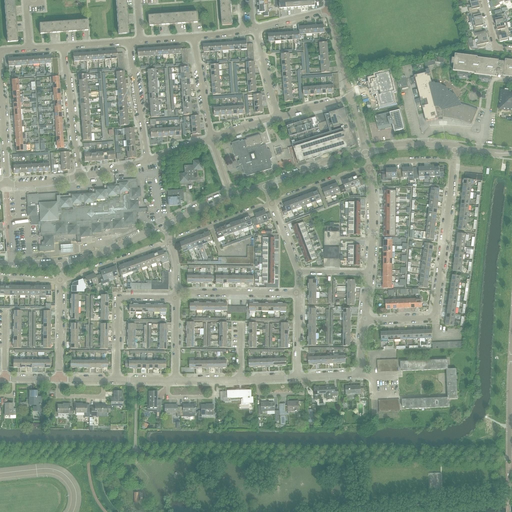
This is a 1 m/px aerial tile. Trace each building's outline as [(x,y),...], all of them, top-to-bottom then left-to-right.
[(286,0),(278,0),(280,9),(287,8),(286,0)] [(4,2),(4,10),(15,9),(14,1),(4,2)] [(220,1),(221,9),(231,9),(231,1),(220,1)] [(116,2),(116,10),(126,9),(126,2),(116,2)] [(468,8),(469,13),(477,12),(477,9),(480,8),(478,2),(470,4),(471,7),(468,8)] [(268,5),(259,6),(260,13),(264,13),(264,17),(268,16),(268,12),(269,12),(268,5)] [(4,10),(5,18),(15,17),(15,9),(4,10)] [(116,10),(117,18),(127,17),(126,9),(116,10)] [(221,9),(222,17),(232,17),(231,9),(221,9)] [(197,12),(189,13),(190,23),(198,23),(197,12)] [(477,12),(469,13),(470,13),(471,18),(471,19),(471,22),(474,21),(482,20),(481,14),(478,14),(477,12)] [(181,13),(173,14),(174,24),(182,24),(181,13)] [(189,13),(181,13),(182,24),(190,23),(189,13)] [(497,18),(495,19),(496,24),(504,23),(507,22),(506,18),(505,19),(504,13),(497,15),(497,18)] [(173,14),(165,15),(166,25),(174,24),(173,14)] [(150,26),(158,25),(157,15),(149,16),(150,26)] [(165,15),(157,15),(158,25),(166,25),(165,15)] [(5,18),(6,26),(16,25),(15,17),(5,18)] [(117,18),(117,26),(128,25),(127,17),(117,18)] [(233,25),(232,17),(222,17),(222,26),(233,25)] [(88,20),(79,21),(80,31),(88,30),(88,20)] [(474,22),(472,23),(472,25),(473,25),(474,31),(481,29),(481,26),(484,25),(482,20),(474,21),(474,22)] [(71,21),(63,22),(64,32),(72,32),(71,21)] [(79,21),(71,21),(72,32),(80,31),(79,21)] [(55,22),(47,23),(48,33),(56,33),(55,22)] [(63,22),(55,22),(56,33),(64,32),(63,22)] [(500,30),(501,33),(509,31),(507,22),(504,23),(496,24),(497,30),(500,30)] [(40,34),(48,33),(47,23),(39,24),(40,34)] [(6,26),(6,34),(17,33),(16,25),(6,26)] [(128,34),(128,25),(117,26),(118,34),(128,34)] [(477,36),(478,39),(487,37),(487,33),(486,34),(486,31),(482,32),(481,29),(474,31),(475,37),(477,36)] [(510,37),(509,31),(501,33),(501,36),(498,36),(500,42),(508,40),(507,37),(510,37)] [(17,41),(17,33),(6,34),(7,42),(17,41)] [(488,40),(487,37),(478,39),(478,42),(477,42),(478,48),(485,47),(484,44),(488,43),(488,40)] [(455,54),(455,58),(452,58),(451,64),(454,64),(453,70),(460,71),(460,74),(469,75),(469,72),(474,73),(474,74),(482,75),(481,77),(490,78),(491,76),(496,77),(497,74),(503,75),(509,76),(508,79),(511,78),(511,59),(505,59),(505,62),(498,61),(498,60),(477,58),(477,57),(455,54)] [(416,83),(418,89),(413,90),(414,95),(419,93),(420,98),(415,99),(416,104),(421,103),(426,121),(438,118),(438,117),(439,117),(441,117),(443,117),(443,116),(451,116),(451,118),(454,119),(455,117),(461,119),(460,120),(464,121),(464,120),(472,122),(471,124),(478,109),(477,109),(475,108),(474,108),(470,106),(463,104),(458,103),(455,103),(456,99),(446,92),(447,92),(446,88),(442,89),(438,86),(433,88),(429,74),(430,74),(429,69),(426,70),(426,72),(414,75),(414,77),(411,78),(412,84),(416,83)] [(394,91),(389,72),(375,75),(376,78),(370,79),(371,84),(370,84),(371,89),(372,88),(373,93),(379,91),(380,94),(378,95),(381,106),(394,103),(392,92),(394,91)] [(405,75),(397,77),(400,87),(408,84),(405,75)] [(498,109),(511,110),(511,90),(501,89),(498,109)] [(352,146),(356,145),(351,129),(350,130),(349,123),(349,122),(349,123),(348,119),(347,116),(346,116),(345,112),(346,112),(345,108),(329,113),(325,115),(326,121),(318,123),(316,117),(287,126),(291,140),(292,140),(294,148),(293,148),(298,163),(306,161),(306,160),(309,159),(313,158),(316,157),(320,156),(323,155),(327,154),(331,152),(331,153),(334,152),(334,151),(338,150),(338,151),(341,150),(341,149),(345,148),(349,147),(348,147),(352,146)] [(376,117),(378,124),(379,131),(391,128),(390,123),(392,122),(394,132),(404,129),(399,110),(389,113),(390,113),(376,117)] [(120,118),(120,124),(120,126),(128,125),(128,118),(120,118)] [(271,159),(272,157),(270,150),(268,149),(267,150),(266,145),(261,146),(260,146),(259,144),(262,143),(263,142),(260,135),(258,135),(246,139),(246,140),(240,142),(239,140),(232,143),(236,157),(238,156),(240,160),(238,161),(239,165),(241,164),(244,174),(246,174),(246,176),(272,169),(271,166),(272,166),(270,159),(271,159)] [(39,144),(35,144),(35,147),(33,147),(33,150),(30,150),(30,152),(35,152),(35,151),(39,151),(39,144)] [(197,170),(203,169),(202,160),(193,161),(193,167),(187,167),(187,166),(184,166),(184,173),(179,174),(179,183),(188,182),(188,179),(194,179),(194,177),(197,177),(197,170)] [(439,166),(434,166),(435,176),(440,176),(440,177),(444,177),(444,167),(439,167),(439,166)] [(400,169),(400,173),(400,179),(403,179),(403,178),(408,178),(408,167),(402,168),(402,169),(400,169)] [(413,167),(408,167),(408,178),(413,177),(413,181),(416,181),(416,179),(416,172),(416,168),(413,168),(413,167)] [(419,168),(416,168),(416,172),(416,179),(419,179),(419,180),(424,179),(424,177),(425,177),(424,167),(418,167),(419,168)] [(386,172),(382,172),(382,180),(392,180),(392,178),(391,168),(386,168),(386,172)] [(396,168),(391,168),(392,178),(397,178),(397,179),(400,179),(400,173),(400,169),(396,169),(396,168)] [(357,175),(352,177),(355,187),(358,186),(359,187),(363,185),(363,180),(362,177),(358,178),(357,175)] [(352,177),(347,179),(351,188),(355,187),(352,177)] [(344,185),(341,186),(344,192),(346,191),(346,190),(351,188),(347,179),(342,181),(344,185)] [(37,194),(27,195),(27,207),(28,216),(30,216),(31,225),(40,225),(41,233),(65,232),(65,235),(80,234),(80,237),(92,236),(92,233),(101,233),(101,230),(128,228),(128,222),(133,222),(133,212),(133,209),(139,209),(138,197),(141,197),(140,188),(134,188),(133,182),(119,183),(119,186),(116,186),(107,187),(107,190),(95,191),(95,194),(71,195),(72,198),(60,199),(59,193),(56,193),(38,194),(37,194)] [(337,183),(332,185),(336,194),(340,192),(341,193),(344,192),(341,186),(339,187),(337,183)] [(332,185),(327,186),(331,196),(331,197),(336,195),(336,194),(332,185)] [(326,198),(331,196),(327,186),(322,188),(326,198)] [(183,189),(167,191),(168,197),(167,197),(168,206),(180,205),(180,203),(184,202),(183,189)] [(317,190),(312,192),(316,202),(321,200),(317,190)] [(312,192),(308,194),(311,203),(316,202),(312,192)] [(308,194),(303,196),(306,205),(311,203),(308,194)] [(303,196),(298,197),(302,207),(306,205),(303,196)] [(298,197),(293,199),(297,209),(302,207),(298,197)] [(293,199),(288,201),(292,211),(297,209),(293,199)] [(285,207),(281,208),(284,216),(288,214),(287,213),(292,211),(288,201),(283,203),(285,207)] [(265,210),(260,212),(264,224),(269,222),(268,220),(271,218),(269,213),(266,214),(265,210)] [(256,219),(254,220),(256,226),(259,225),(264,224),(260,212),(255,214),(256,219)] [(249,216),(244,218),(248,228),(253,226),(253,227),(256,226),(254,220),(251,221),(249,216)] [(244,218),(240,220),(243,229),(248,228),(244,218)] [(240,220),(235,222),(238,231),(239,233),(244,232),(240,220)] [(235,222),(230,223),(234,233),(238,231),(235,222)] [(293,229),(295,232),(306,228),(303,222),(292,226),(293,227),(292,227),(293,229)] [(230,223),(225,225),(229,235),(234,233),(230,223)] [(225,225),(220,227),(224,237),(229,235),(225,225)] [(219,239),(224,237),(220,227),(215,229),(219,239)] [(297,237),(297,238),(308,234),(306,228),(295,232),(296,235),(296,236),(296,238),(297,237)] [(209,231),(204,233),(208,243),(213,241),(209,231)] [(204,233),(199,235),(203,245),(205,244),(206,245),(208,244),(208,243),(204,233)] [(298,241),(299,244),(310,240),(308,234),(297,238),(297,239),(298,241)] [(199,235),(194,237),(198,247),(199,249),(204,247),(203,245),(199,235)] [(42,245),(38,245),(39,252),(51,251),(54,251),(54,245),(54,244),(53,236),(44,236),(44,242),(41,242),(42,245)] [(194,237),(190,239),(193,248),(198,247),(194,237)] [(190,239),(185,241),(188,250),(193,248),(190,239)] [(301,250),(302,250),(313,246),(310,240),(299,244),(300,248),(301,250)] [(183,252),(188,250),(185,241),(180,242),(183,252)] [(72,245),(61,245),(61,253),(72,253),(72,245)] [(303,253),(304,256),(315,252),(313,246),(302,250),(302,251),(302,253),(303,253)] [(162,250),(157,252),(162,264),(170,261),(167,252),(163,253),(162,250)] [(157,252),(152,253),(156,263),(161,261),(162,264),(157,252)] [(315,252),(304,256),(305,260),(306,262),(306,263),(317,258),(315,252)] [(152,253),(147,255),(151,265),(152,267),(157,266),(156,263),(152,253)] [(147,255),(143,257),(146,267),(151,265),(147,255)] [(143,257),(138,259),(141,268),(146,267),(143,257)] [(138,259),(133,260),(136,270),(141,268),(138,259)] [(133,260),(128,262),(132,272),(136,270),(133,260)] [(128,262),(123,264),(127,273),(132,272),(128,262)] [(121,276),(127,273),(123,264),(117,266),(121,276)] [(115,266),(110,268),(113,278),(118,276),(115,266)] [(110,268),(105,269),(108,279),(113,278),(110,268)] [(101,274),(98,275),(101,283),(101,284),(109,281),(108,279),(105,269),(100,271),(101,274)] [(94,273),(89,275),(93,285),(98,283),(98,284),(101,283),(98,275),(95,276),(94,273)] [(82,279),(86,289),(88,287),(88,286),(93,285),(89,275),(84,277),(85,279),(83,280),(82,279)] [(71,286),(71,292),(84,292),(84,289),(86,289),(82,279),(74,282),(73,286),(71,286)] [(223,303),(221,303),(221,311),(227,311),(227,314),(231,314),(231,312),(231,306),(227,306),(227,303),(223,303)] [(128,368),(132,368),(132,369),(134,369),(135,361),(129,361),(129,360),(125,360),(125,368),(128,368)] [(402,371),(409,371),(408,362),(402,363),(402,361),(400,361),(400,369),(402,369),(402,371)] [(448,369),(448,377),(456,376),(456,368),(448,369)] [(360,398),(364,397),(364,388),(360,388),(360,386),(346,386),(346,394),(360,394),(360,398)] [(333,396),(338,396),(337,390),(334,390),(334,387),(314,388),(314,394),(320,394),(320,393),(326,393),(326,399),(333,399),(333,396)] [(243,402),(253,402),(253,397),(251,397),(251,390),(220,391),(220,400),(223,400),(223,401),(229,401),(229,398),(243,397),(243,402)] [(41,411),(41,398),(37,398),(37,391),(29,391),(29,404),(32,404),(32,411),(36,411),(41,411)] [(123,406),(123,398),(121,398),(121,391),(114,391),(113,398),(111,398),(111,406),(123,406)] [(449,399),(457,399),(457,391),(449,391),(449,399)] [(149,406),(146,406),(146,410),(161,411),(161,400),(157,400),(157,392),(149,392),(149,406)] [(405,409),(412,409),(411,400),(405,401),(405,399),(402,399),(402,407),(405,406),(405,409)] [(288,411),(299,411),(298,401),(287,401),(288,407),(285,407),(285,415),(288,414),(288,411)] [(262,411),(274,410),(274,403),(267,403),(267,402),(261,403),(261,406),(258,406),(258,415),(262,415),(262,411)] [(12,403),(4,403),(4,415),(10,415),(10,418),(15,418),(15,409),(12,408),(12,403)] [(72,415),(72,408),(69,408),(69,404),(65,404),(65,405),(57,405),(57,413),(69,413),(69,415),(72,415)] [(89,416),(89,409),(86,409),(87,405),(80,405),(80,404),(75,404),(75,412),(85,413),(85,416),(89,416)] [(106,413),(106,405),(98,405),(98,404),(95,404),(95,407),(92,407),(91,416),(96,416),(96,413),(106,413)] [(201,415),(213,415),(213,404),(208,405),(201,405),(201,411),(198,411),(198,417),(201,417),(201,415)] [(177,405),(165,405),(165,413),(176,413),(176,417),(180,417),(180,407),(177,407),(177,405)] [(183,407),(180,407),(180,417),(183,417),(183,416),(195,416),(195,405),(183,405),(183,407)]
